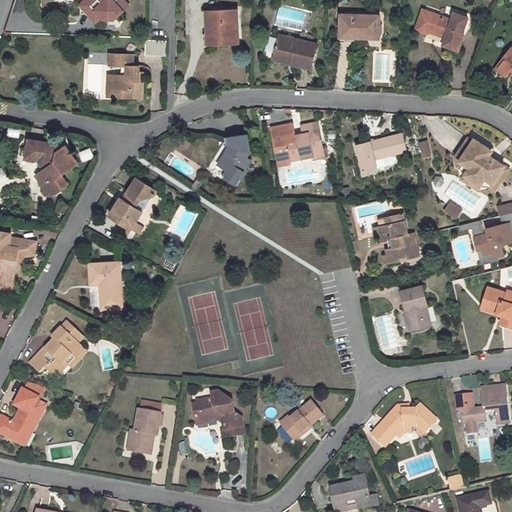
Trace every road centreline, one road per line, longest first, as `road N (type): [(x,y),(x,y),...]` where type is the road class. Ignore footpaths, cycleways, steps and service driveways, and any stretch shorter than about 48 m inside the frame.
road 1 (residential): [(511,359),(378,383),(275,503),(251,511),(0,465)]
road 2 (residential): [(124,137),(244,95),(468,105),(511,127)]
road 3 (residential): [(0,372),(124,137)]
road 4 (residential): [(0,108),(124,137)]
